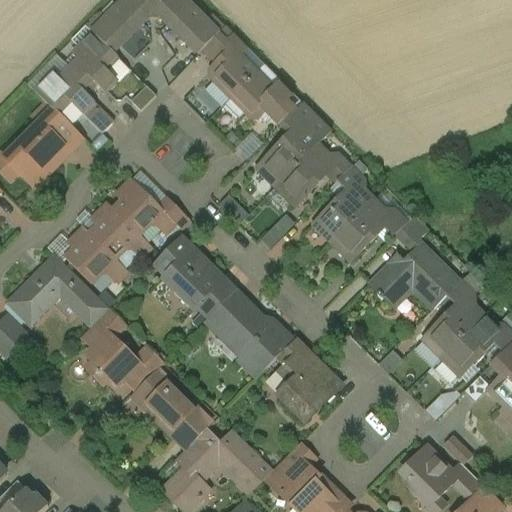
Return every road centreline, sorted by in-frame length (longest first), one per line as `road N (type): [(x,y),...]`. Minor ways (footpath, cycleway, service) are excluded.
road 1 (residential): [(191,207),(374,382)]
road 2 (residential): [(374,382),(403,409),(403,438),(358,475),(329,459),(331,429)]
road 3 (residential): [(0,268),(34,232),(59,231),(77,211),(78,189),(124,143)]
road 4 (residential): [(124,143),(159,113),(186,119),(220,158),(214,182),(191,207)]
road 5 (residential): [(112,511),(0,398)]
